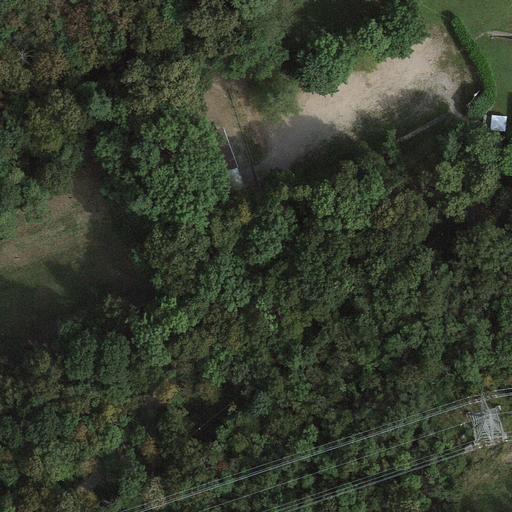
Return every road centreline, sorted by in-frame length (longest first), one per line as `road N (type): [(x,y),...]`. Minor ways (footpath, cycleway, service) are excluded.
road 1 (track): [(240,301),(266,193),(293,134),(427,64)]
road 2 (track): [(240,301),(429,173),(511,161)]
road 3 (track): [(54,511),(117,456),(191,351),(240,301)]
